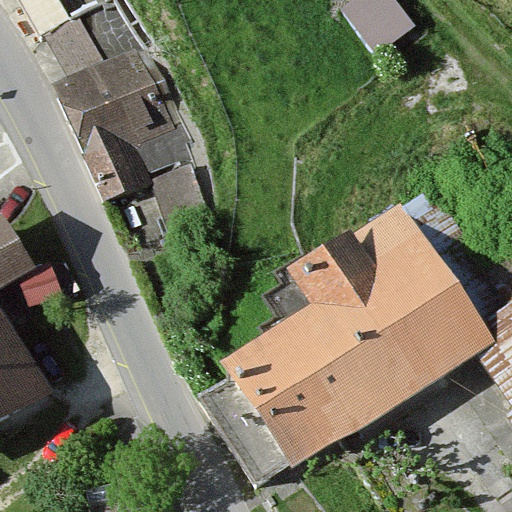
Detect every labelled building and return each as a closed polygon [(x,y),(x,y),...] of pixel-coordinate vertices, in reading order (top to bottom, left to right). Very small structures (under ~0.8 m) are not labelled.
[(63,31),(45,0),(7,0),(34,48),(63,31)] [(407,33),(378,0),(356,0),(335,18),(373,62),(407,33)] [(124,50),(104,13),(45,44),(65,81),(124,50)] [(196,154),(153,52),(58,92),(94,179),(99,177),(110,203),(158,184),(153,172),(196,154)] [(194,224),(178,183),(147,195),(163,236),(194,224)] [(481,351),(384,211),(269,283),(289,315),(191,376),(208,404),(194,413),(247,498),(481,351)] [(0,423),(36,399),(0,346),(0,296),(15,286),(0,263),(0,423)] [(511,420),(495,433),(511,455),(511,420)]
